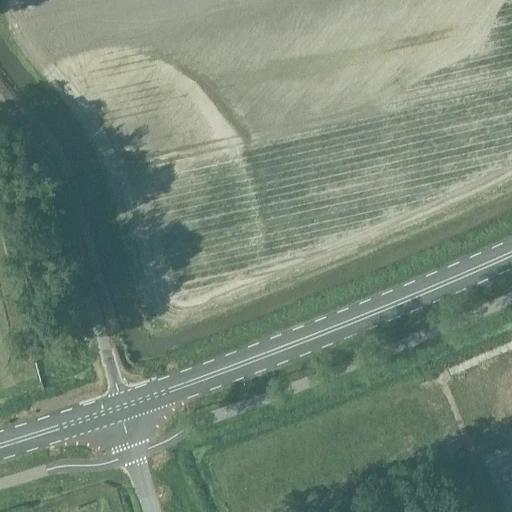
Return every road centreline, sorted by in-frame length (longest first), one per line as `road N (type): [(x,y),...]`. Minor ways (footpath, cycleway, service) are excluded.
road 1 (tertiary): [(120,406),(511,250)]
road 2 (tertiary): [(0,444),(120,406)]
